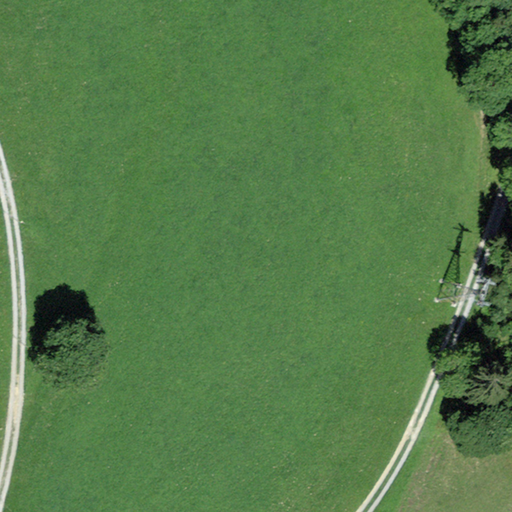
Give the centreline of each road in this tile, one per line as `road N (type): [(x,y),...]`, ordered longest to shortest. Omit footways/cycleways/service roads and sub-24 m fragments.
road 1 (track): [(361,511),(416,424),(511,165)]
road 2 (track): [(0,180),(18,313),(0,477)]
